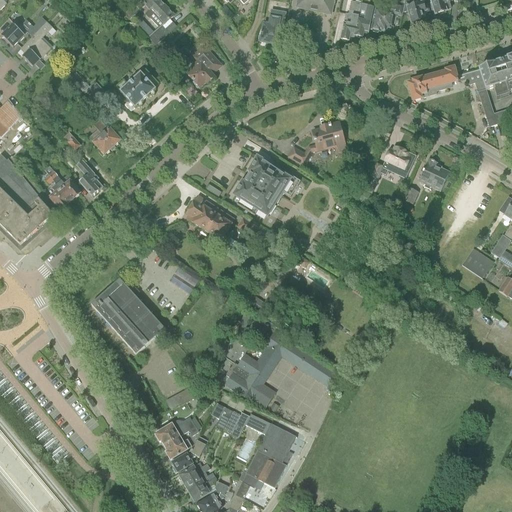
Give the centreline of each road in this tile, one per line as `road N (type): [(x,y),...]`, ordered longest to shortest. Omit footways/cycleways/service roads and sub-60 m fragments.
road 1 (residential): [(257,92),(216,118),(27,286)]
road 2 (residential): [(27,286),(167,511)]
road 3 (residential): [(350,67),(374,103),(511,183)]
road 4 (residential): [(350,67),(511,19)]
